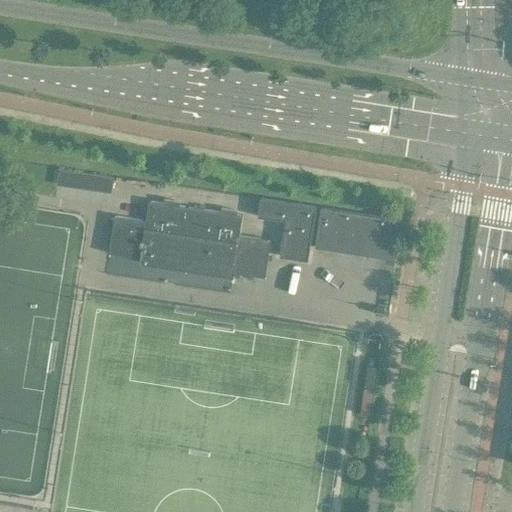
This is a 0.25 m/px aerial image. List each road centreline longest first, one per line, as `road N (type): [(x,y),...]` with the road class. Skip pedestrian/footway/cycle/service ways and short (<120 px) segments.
road 1 (secondary): [(471,80),(0,5)]
road 2 (secondary): [(0,65),(469,133)]
road 3 (tertiary): [(469,133),(410,511)]
road 4 (tertiary): [(458,511),(511,145)]
